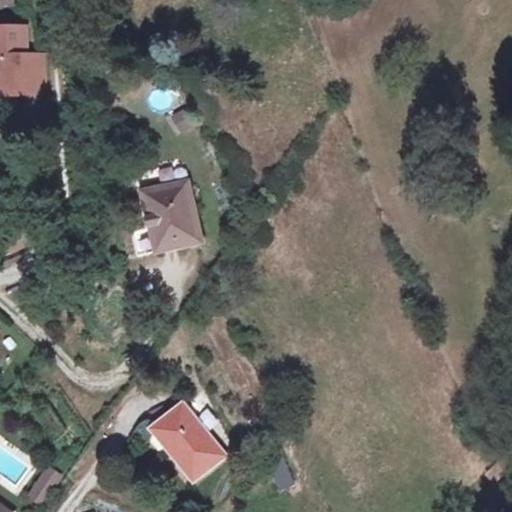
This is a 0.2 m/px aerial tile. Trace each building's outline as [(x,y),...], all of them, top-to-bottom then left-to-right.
[(26,31),(0,30),(0,88),(3,89),(29,88),(29,96),(47,96),(46,59),(28,58),(26,31)] [(3,97),(29,96),(29,88),(3,89),(3,97)] [(29,96),(31,131),(51,130),(50,96),(47,96),(29,96)] [(171,116),(180,133),(196,124),(186,107),(171,116)] [(201,230),(180,173),(138,188),(150,221),(133,227),(141,250),(201,230)] [(231,452),(189,402),(161,424),(181,448),(177,451),(200,478),(231,452)] [(281,492),(297,485),(283,451),(267,458),(281,492)] [(61,480),(49,471),(29,499),(41,507),(61,480)] [(0,511),(12,511),(0,503),(0,511)]
